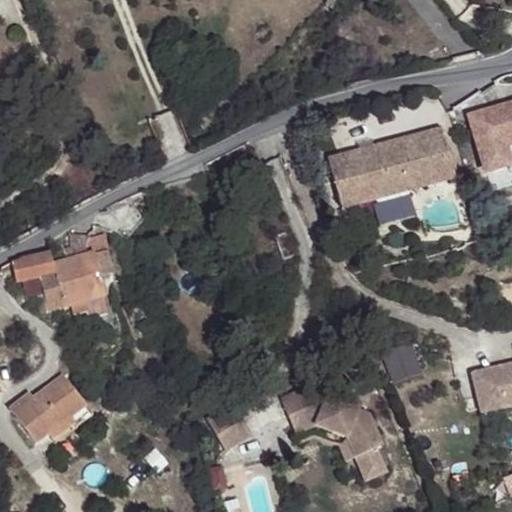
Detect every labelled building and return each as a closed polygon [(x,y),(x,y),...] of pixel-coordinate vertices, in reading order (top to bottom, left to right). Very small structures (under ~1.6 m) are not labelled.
[(511,109),(474,120),(489,173),(511,167),(511,172),(511,171),(511,109)] [(371,204),(413,192),(459,179),(444,129),(331,161),(345,211),(371,204)] [(419,212),(413,192),(371,204),(378,224),(419,212)] [(103,213),(95,218),(120,243),(141,222),(122,206),(103,213)] [(102,236),(90,239),(87,252),(89,259),(108,255),(102,236)] [(69,264),(56,269),(65,312),(71,311),(84,306),(86,315),(88,322),(107,318),(103,302),(106,300),(103,282),(114,278),(108,255),(89,259),(87,252),(90,239),(71,239),(74,250),(66,251),(69,264)] [(54,256),(15,265),(19,287),(25,285),(28,302),(37,300),(44,299),(48,316),(65,312),(56,269),(54,256)] [(44,299),(37,300),(41,317),(48,316),(44,299)] [(84,306),(71,311),(73,318),(86,315),(84,306)] [(116,316),(109,318),(112,338),(120,336),(116,316)] [(411,338),(386,347),(391,362),(417,354),(411,338)] [(511,360),(471,369),(479,409),(511,402),(511,360)] [(85,407),(65,379),(35,400),(30,405),(26,400),(10,411),(36,445),(49,436),(85,407)] [(355,412),(357,406),(332,396),(322,401),(317,388),(286,402),(301,436),(319,428),(351,441),(361,461),(383,451),(387,450),(373,418),(362,415),(355,412)] [(33,396),(26,400),(30,405),(35,400),(33,396)] [(511,402),(479,409),(480,414),(502,410),(504,419),(511,417),(511,402)] [(365,408),(357,406),(355,412),(362,415),(365,408)] [(85,407),(49,436),(54,442),(91,413),(85,407)] [(235,408),(209,425),(220,441),(245,425),(235,408)] [(245,425),(220,441),(229,456),(255,439),(245,425)] [(361,461),(351,441),(342,445),(351,465),(361,461)] [(394,476),(383,451),(361,461),(372,486),(394,476)]
